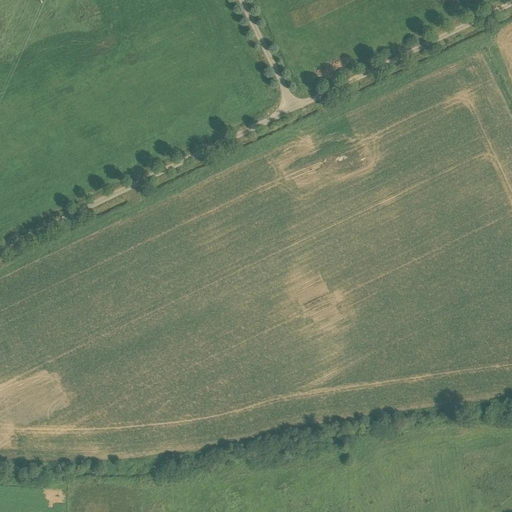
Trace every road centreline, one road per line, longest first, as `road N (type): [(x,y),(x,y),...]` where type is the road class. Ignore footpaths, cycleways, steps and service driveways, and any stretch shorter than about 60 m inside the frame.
road 1 (unclassified): [(0,253),(296,109)]
road 2 (unclassified): [(296,109),(511,4)]
road 3 (unclassified): [(296,109),(241,0)]
